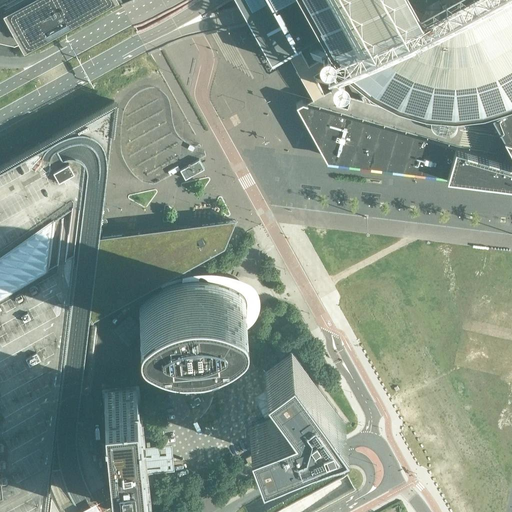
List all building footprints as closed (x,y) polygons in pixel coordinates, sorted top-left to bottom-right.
[(0,41),(14,45),(29,37),(8,0),(6,0),(0,3),(0,41)] [(8,0),(29,37),(95,0),(8,0)] [(511,0),(238,0),(245,12),(271,58),(271,59),(272,59),(273,59),(273,58),(281,54),(277,47),(295,37),(282,13),(280,14),(277,8),(291,1),(311,37),(308,38),(312,45),(324,49),(329,57),(333,65),(330,77),(334,84),(341,81),(344,69),(361,82),(367,75),(371,79),(395,91),(394,91),(396,92),(396,91),(422,99),(424,100),(424,99),(451,102),(453,102),(480,98),(480,99),(482,98),(508,90),(509,89),(511,87),(511,0)] [(511,125),(501,122),(511,140),(511,158),(302,100),(303,99),(297,102),(325,151),(392,161),(511,174),(511,125)] [(511,100),(494,109),(501,122),(511,125),(511,100)] [(77,424),(89,321),(222,248),(232,220),(186,225),(99,236),(100,225),(101,225),(102,226),(103,226),(104,226),(105,225),(106,225),(106,224),(107,223),(107,222),(107,221),(107,220),(107,219),(106,219),(105,218),(104,217),(103,217),(102,217),(101,218),(101,214),(102,214),(103,215),(104,215),(105,215),(106,215),(107,214),(108,213),(108,212),(108,211),(108,210),(108,209),(108,208),(107,207),(106,207),(105,207),(104,206),(103,206),(103,207),(102,207),(106,177),(114,101),(0,163),(0,511),(43,511),(53,429),(77,424)] [(194,174),(204,168),(199,159),(180,169),(185,179),(194,174)] [(335,252),(332,281),(372,286),(375,257),(335,252)] [(242,293),(241,292),(239,290),(237,288),(235,287),(232,286),(231,286),(229,285),(224,283),(220,282),(215,281),(212,280),(208,279),(205,279),(201,279),(197,279),(194,279),(189,279),(186,280),(182,280),(178,281),(173,283),(169,284),(166,285),(162,287),(158,290),(154,292),(150,295),(147,296),(144,299),(143,300),(142,302),(141,303),(141,305),(140,306),(140,307),(140,309),(140,310),(140,311),(140,313),(140,314),(141,316),(141,317),(142,318),(143,319),(144,321),(145,322),(149,324),(152,326),(156,327),(158,328),(162,329),(170,331),(173,332),(175,332),(180,333),(184,333),(188,333),(189,334),(189,335),(190,335),(191,335),(192,335),(193,335),(193,334),(194,333),(196,333),(197,333),(197,334),(198,335),(199,335),(200,334),(201,334),(201,333),(202,333),(202,332),(207,331),(211,329),(214,328),(217,327),(221,326),(223,325),(226,323),(229,321),(233,319),(236,317),(238,315),(239,314),(240,313),(242,312),(243,311),(244,309),(245,307),(245,306),(245,305),(245,304),(245,303),(245,301),(245,300),(245,299),(244,297),(244,295),(243,294),(242,293)] [(128,315),(115,329),(129,343),(143,330),(128,315)] [(295,332),(290,322),(281,327),(286,337),(295,332)] [(345,421),(322,390),(291,348),(265,368),(277,383),(275,385),(275,386),(275,387),(275,388),(276,389),(277,389),(277,390),(278,390),(279,390),(280,389),(281,389),(292,406),(274,413),(249,423),(261,453),(309,435),(345,421)] [(144,455),(143,443),(142,430),(137,383),(103,386),(116,508),(149,505),(145,462),(146,461),(147,460),(148,459),(148,458),(148,457),(147,456),(146,455),(145,455),(144,455)] [(202,401),(200,399),(199,396),(189,401),(192,407),(202,401)] [(234,482),(267,464),(265,460),(232,478),(234,482)] [(177,511),(173,503),(167,506),(170,511),(177,511)]
